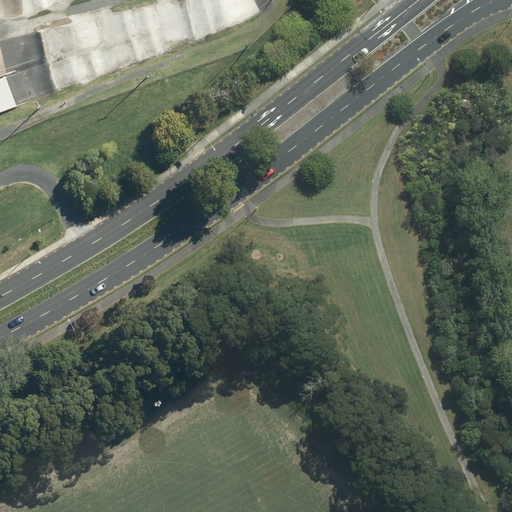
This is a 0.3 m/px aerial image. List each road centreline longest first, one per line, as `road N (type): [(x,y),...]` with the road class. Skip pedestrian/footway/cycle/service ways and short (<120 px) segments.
road 1 (primary): [(487,0),(237,198),(0,335)]
road 2 (primary): [(0,292),(226,148),(415,0)]
